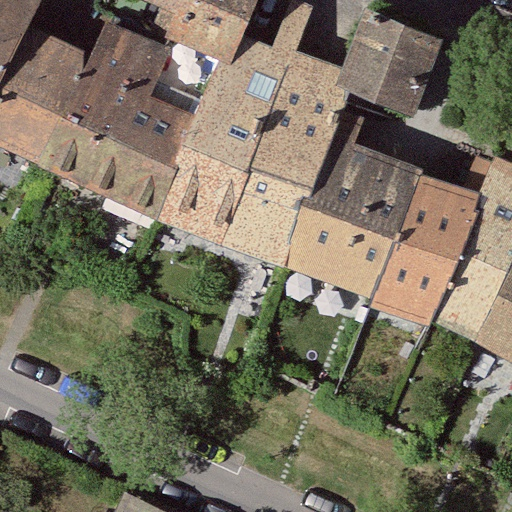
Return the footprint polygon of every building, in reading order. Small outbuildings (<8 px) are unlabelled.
[(0,0),(0,80),(28,24),(39,0),(0,0)] [(147,0),(167,11),(157,35),(169,40),(219,60),(233,30),(240,33),(253,0),(147,0)] [(292,49),(308,4),(297,0),(287,0),(270,46),(240,33),(233,30),(219,60),(198,117),(160,222),(220,246),(292,49)] [(362,8),(340,68),(352,72),(347,88),(410,114),(438,40),(362,8)] [(112,15),(93,56),(42,166),(160,222),(198,117),(191,114),(149,94),(154,79),(169,40),(157,35),(112,15)] [(93,56),(28,24),(0,80),(0,146),(42,166),(93,56)] [(340,68),(292,49),(220,246),(283,268),(339,109),(347,88),(352,72),(340,68)] [(197,99),(154,79),(149,94),(191,114),(197,99)] [(362,117),(339,109),(283,268),(370,295),(415,175),(418,166),(352,140),(362,117)] [(511,162),(501,157),(483,199),(432,321),(478,342),(511,263),(511,162)] [(483,199),(415,175),(370,295),(368,304),(429,327),(432,321),(483,199)] [(511,263),(478,342),(511,362),(511,263)] [(183,511),(124,485),(111,511),(183,511)]
